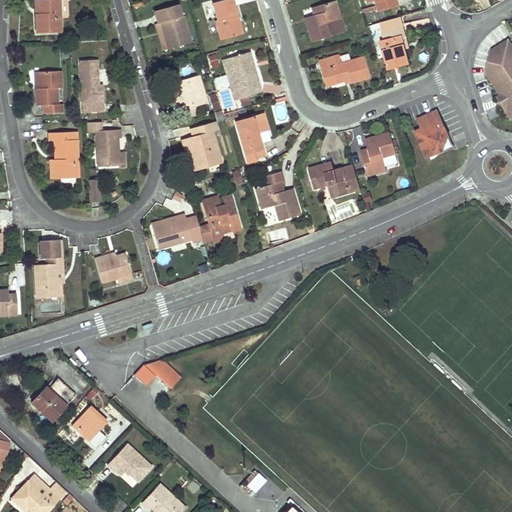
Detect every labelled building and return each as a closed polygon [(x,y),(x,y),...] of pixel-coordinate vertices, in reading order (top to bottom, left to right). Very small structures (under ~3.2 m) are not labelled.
[(36,14),(37,33),(62,32),(60,0),(38,0),(39,14),(36,14)] [(234,6),(232,0),(222,0),(212,3),(215,10),(216,14),(217,19),(214,21),(220,40),(241,34),(235,15),(237,15),(234,6)] [(374,0),(377,11),(398,4),(396,0),(374,0)] [(314,20),(306,22),(309,32),(312,41),(332,35),(328,22),(340,18),(335,2),(311,9),(313,16),(314,20)] [(175,19),(173,11),(158,15),(160,22),(161,25),(164,24),(167,34),(164,34),(169,49),(191,42),(184,16),(175,19)] [(235,15),(241,34),(244,33),(239,14),(237,15),(235,15)] [(402,27),(399,17),(379,22),(384,40),(380,41),(389,69),(409,63),(405,49),(400,36),(404,34),(402,27)] [(332,35),(345,32),(340,18),(328,22),(332,35)] [(158,37),(163,51),(169,49),(164,34),(161,25),(160,22),(154,24),(158,37)] [(409,48),(404,34),(400,36),(405,49),(409,48)] [(511,46),(508,40),(491,51),(486,73),(500,95),(507,105),(504,107),(510,117),(511,117),(511,46)] [(255,76),(252,65),(254,64),(251,52),(228,59),(237,90),(232,91),(234,99),(239,98),(248,95),(254,94),(251,86),(260,83),(259,79),(257,75),(255,76)] [(216,55),(208,58),(211,69),(219,67),(216,55)] [(350,83),(369,79),(363,57),(341,64),(338,56),(318,61),(320,70),(324,70),(329,85),(345,81),(349,80),(350,83)] [(237,90),(228,59),(222,61),(232,91),(237,90)] [(99,73),(98,60),(81,60),(83,111),(105,111),(104,85),(99,85),(99,73)] [(329,85),(324,70),(320,70),(323,78),(325,87),(329,85)] [(62,88),(61,71),(39,72),(40,89),(37,89),(37,96),(37,106),(45,105),(45,113),(61,113),(61,104),(58,104),(57,88),(62,88)] [(208,103),(199,75),(170,83),(171,87),(173,94),(182,91),(184,101),(182,102),(185,110),(196,106),(208,103)] [(182,91),(173,94),(176,103),(182,102),(184,101),(182,91)] [(251,103),(248,95),(239,98),(242,106),(251,103)] [(507,105),(500,95),(497,97),(504,107),(507,105)] [(217,98),(211,100),(215,112),(216,112),(220,110),(221,110),(217,98)] [(196,106),(185,110),(188,118),(199,114),(196,106)] [(423,129),(415,132),(427,157),(443,150),(449,136),(442,123),(436,111),(418,120),(423,129)] [(237,120),(235,113),(225,115),(227,124),(233,123),(232,121),(237,120)] [(258,132),(269,129),(266,120),(264,114),(235,123),(236,125),(248,164),(257,161),(257,158),(255,153),(264,150),(258,132)] [(94,121),(94,132),(96,131),(103,131),(102,121),(94,121)] [(193,138),(187,140),(196,170),(208,166),(207,162),(221,157),(213,132),(218,131),(215,123),(201,127),(203,135),(193,138)] [(201,127),(191,130),(193,138),(203,135),(201,127)] [(103,131),(96,131),(98,167),(119,166),(117,139),(120,139),(120,130),(103,131)] [(77,178),(76,132),(50,133),(50,141),(55,142),(55,152),(56,160),(52,160),(52,169),(58,169),(57,179),(77,178)] [(368,149),(361,151),(368,175),(386,170),(383,158),(396,154),(389,133),(379,136),(370,139),(372,148),(368,149)] [(121,146),(120,139),(117,139),(119,166),(120,168),(128,168),(127,153),(121,153),(121,146)] [(196,170),(187,140),(182,141),(187,159),(191,172),(196,170)] [(257,158),(266,155),(264,150),(255,153),(257,158)] [(221,157),(207,162),(208,166),(222,162),(221,157)] [(332,162),(322,166),(325,174),(334,171),(332,162)] [(316,168),(309,170),(315,189),(329,185),(332,198),(360,189),(352,166),(334,171),(325,174),(322,166),(316,168)] [(242,180),(239,171),(233,173),(235,182),(242,180)] [(269,186),(256,189),(261,207),(275,203),(278,220),(300,214),(294,192),(285,195),(284,191),(281,181),(284,181),(283,177),(281,172),(266,176),(269,186)] [(89,184),(90,202),(99,201),(98,183),(89,184)] [(174,196),(183,199),(184,196),(181,195),(182,192),(177,190),(174,196)] [(212,239),(211,236),(223,233),(222,229),(232,227),(233,231),(241,229),(232,195),(223,197),(225,205),(221,206),(215,207),(213,197),(208,199),(201,200),(208,224),(200,226),(204,241),(212,239)] [(219,196),(213,197),(215,207),(221,206),(219,196)] [(154,227),(187,218),(186,214),(162,220),(153,223),(154,227)] [(193,239),(194,242),(202,241),(195,216),(187,218),(154,227),(160,248),(193,239)] [(233,231),(232,227),(222,229),(223,233),(211,236),(212,239),(213,241),(234,236),(233,231)] [(48,264),(35,265),(37,298),(59,297),(58,284),(64,283),(62,240),(55,241),(47,241),(48,258),(48,264)] [(132,274),(126,253),(117,256),(105,259),(104,256),(100,257),(96,258),(102,282),(117,278),(132,274)] [(119,284),(134,280),(132,274),(117,278),(119,284)] [(4,291),(0,290),(0,312),(18,312),(17,294),(9,295),(8,290),(4,291)] [(142,366),(132,377),(143,388),(153,377),(168,392),(179,381),(159,362),(143,367),(142,366)] [(45,387),(32,402),(52,420),(75,395),(57,379),(47,389),(45,387)] [(90,401),(99,391),(94,386),(85,396),(90,401)] [(89,407),(71,425),(95,448),(105,436),(99,431),(104,425),(95,416),(96,414),(89,407)] [(96,414),(95,416),(104,425),(106,423),(96,414)] [(0,466),(3,467),(11,439),(0,429),(0,466)] [(127,444),(107,465),(114,471),(115,470),(122,476),(126,471),(132,476),(138,482),(152,467),(127,444)] [(252,496),(267,481),(255,471),(241,486),(252,496)] [(47,489),(33,475),(27,482),(41,495),(47,489)] [(56,481),(48,489),(58,498),(66,490),(56,481)] [(27,482),(12,498),(20,506),(26,511),(28,508),(31,511),(45,511),(58,498),(48,489),(47,489),(41,495),(27,482)] [(103,497),(110,489),(102,482),(95,490),(103,497)] [(160,486),(142,505),(148,511),(151,508),(155,511),(182,511),(186,509),(160,486)] [(71,494),(64,502),(66,504),(73,496),(71,494)]
